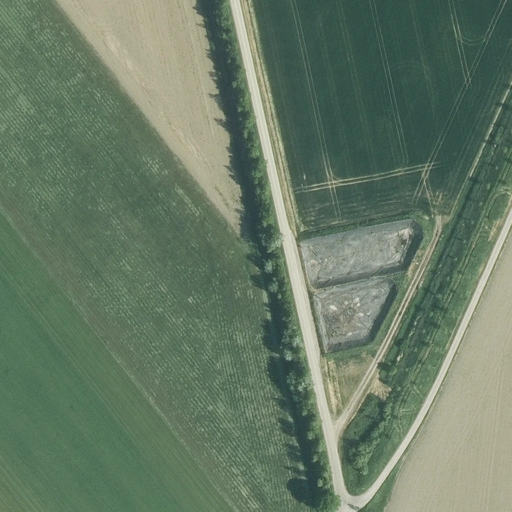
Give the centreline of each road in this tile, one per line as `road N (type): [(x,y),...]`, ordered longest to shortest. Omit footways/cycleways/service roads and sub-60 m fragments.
road 1 (tertiary): [(341,511),(234,0)]
road 2 (unclassified): [(346,511),(366,499),(408,438),(511,207)]
